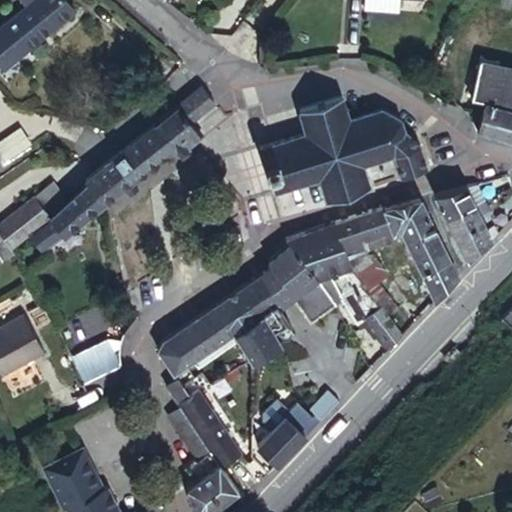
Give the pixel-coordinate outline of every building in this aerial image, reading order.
[(0,23),(0,60),(70,1),(68,0),(26,0),(27,0),(0,23)] [(413,0),(353,0),(353,14),(388,17),(389,2),(413,4),(413,0)] [(511,51),(486,45),(477,80),(495,84),(494,88),(488,87),(478,126),(511,134),(511,51)] [(130,180),(173,146),(177,151),(179,150),(185,144),(199,133),(189,121),(213,101),(201,86),(85,180),(86,181),(103,201),(114,193),(124,185),(130,180)] [(401,120),(381,109),(349,118),(342,95),(298,108),(305,132),(259,146),(272,190),(319,176),(326,200),(369,186),(362,163),(392,154),(400,176),(427,167),(420,144),(406,131),(405,131),(401,120)] [(0,159),(1,162),(31,142),(22,128),(0,143),(0,159)] [(191,151),(185,144),(179,150),(184,157),(191,151)] [(136,188),(130,180),(124,185),(130,193),(136,188)] [(71,227),(103,201),(86,181),(63,203),(48,215),(29,232),(44,249),(71,227)] [(445,217),(483,198),(479,190),(475,183),(434,194),(445,217)] [(63,203),(48,185),(33,197),(48,215),(63,203)] [(29,232),(48,215),(33,197),(0,224),(0,232),(10,247),(29,232)] [(457,277),(419,198),(383,207),(388,218),(391,227),(393,231),(401,228),(435,300),(457,277)] [(483,221),(479,213),(488,209),(483,198),(445,217),(468,265),(481,250),(479,247),(492,239),(497,233),(493,224),(487,228),(483,221)] [(364,237),(391,227),(388,218),(383,207),(383,205),(359,212),(334,220),(348,256),(364,251),(360,239),(364,237)] [(348,256),(334,220),(312,228),(286,237),(289,242),(335,302),(341,298),(360,329),(364,326),(373,338),(374,337),(385,351),(401,334),(386,314),(380,306),(378,306),(365,288),(352,266),(349,260),(348,256)] [(364,237),(368,249),(396,239),(393,231),(391,227),(364,237)] [(10,247),(0,232),(0,259),(0,260),(13,253),(10,247)] [(364,251),(348,256),(349,260),(369,253),(368,249),(364,237),(360,239),(364,251)] [(335,302),(289,242),(277,252),(267,260),(271,264),(265,269),(286,300),(292,297),(310,322),(335,303),(335,302)] [(365,288),(378,279),(386,274),(372,253),(369,253),(349,260),(352,266),(365,288)] [(281,304),(286,300),(265,269),(251,278),(220,299),(238,324),(281,304)] [(378,279),(365,288),(378,306),(380,306),(386,314),(396,307),(378,279)] [(31,303),(28,305),(40,327),(52,320),(39,298),(38,299),(31,303)] [(238,324),(220,299),(162,338),(156,347),(173,373),(234,332),(238,324)] [(273,329),(286,319),(280,311),(281,304),(238,324),(234,332),(253,359),(282,342),(273,329)] [(44,350),(24,315),(0,327),(0,372),(0,374),(25,360),(44,350)] [(286,319),(273,329),(282,342),(296,334),(286,319)] [(72,355),(84,383),(120,367),(108,339),(72,355)] [(188,392),(177,375),(165,383),(177,401),(188,392)] [(241,453),(197,387),(188,392),(177,401),(180,405),(207,446),(221,466),(241,453)] [(320,419),(338,400),(327,389),(309,408),(315,413),(320,419)] [(277,464),(320,419),(315,413),(312,417),(296,403),(257,443),(277,464)] [(207,446),(180,405),(168,413),(169,416),(195,456),(207,446)] [(221,466),(207,446),(195,456),(197,459),(197,460),(194,457),(183,466),(195,481),(186,487),(194,511),(210,511),(238,491),(221,466)] [(102,488),(81,448),(46,466),(69,511),(114,511),(119,509),(112,496),(106,485),(102,488)]
